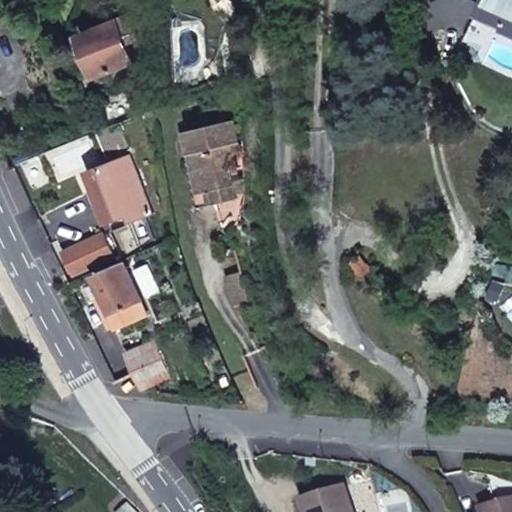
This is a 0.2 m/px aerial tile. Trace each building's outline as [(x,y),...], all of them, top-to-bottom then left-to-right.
[(511,0),(482,0),(482,3),(470,27),(511,46),(511,0)] [(140,38),(129,14),(81,34),(98,76),(136,60),(129,43),(140,38)] [(208,120),(187,125),(188,130),(209,125),(208,120)] [(239,152),(232,120),(209,125),(188,130),(193,152),(187,154),(192,174),(205,171),(209,190),(216,188),(219,202),(238,198),(232,174),(237,173),(232,153),(239,152)] [(99,207),(105,222),(126,214),(129,222),(151,214),(129,155),(107,162),(108,165),(87,173),(93,190),(86,193),(91,206),(94,206),(95,209),(99,207)] [(209,190),(205,171),(192,174),(200,207),(219,202),(216,188),(209,190)] [(114,255),(103,233),(65,250),(77,274),(114,255)] [(147,313),(125,263),(97,276),(120,325),(147,313)] [(252,301),(243,273),(228,277),(236,306),(252,301)] [(170,375),(154,341),(127,353),(143,388),(170,375)] [(304,499),(307,511),(354,511),(346,485),(304,499)] [(511,511),(511,498),(483,507),(483,511),(511,511)] [(136,511),(127,503),(117,511),(136,511)]
